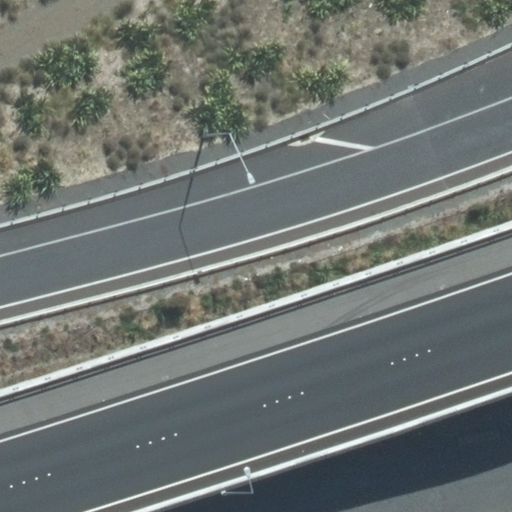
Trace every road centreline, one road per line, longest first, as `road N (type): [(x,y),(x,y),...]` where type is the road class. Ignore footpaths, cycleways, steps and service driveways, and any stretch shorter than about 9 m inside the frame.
road 1 (motorway): [(0,477),(511,303)]
road 2 (motorway): [(0,279),(306,194),(511,121)]
